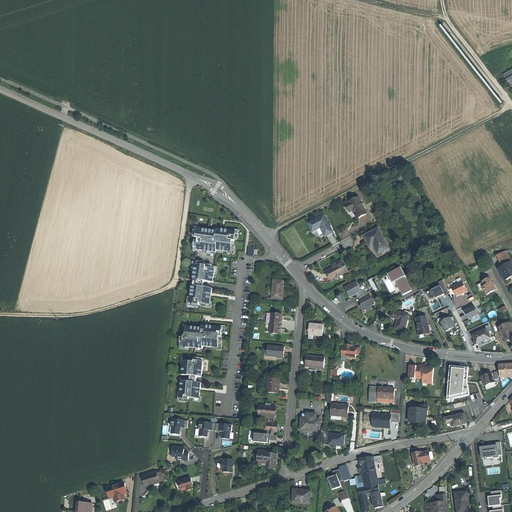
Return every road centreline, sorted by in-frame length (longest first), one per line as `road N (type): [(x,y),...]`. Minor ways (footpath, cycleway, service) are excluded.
road 1 (track): [(0,315),(89,313),(170,287),(191,174)]
road 2 (track): [(264,235),(511,106)]
road 3 (tertiary): [(307,287),(351,325),(404,348),(511,358)]
road 4 (tertiary): [(0,89),(191,174)]
road 5 (residential): [(279,252),(242,260),(227,416)]
road 6 (residential): [(287,476),(307,287)]
road 7 (residential): [(468,437),(410,442),(287,476)]
road 8 (track): [(511,104),(445,18),(441,0)]
